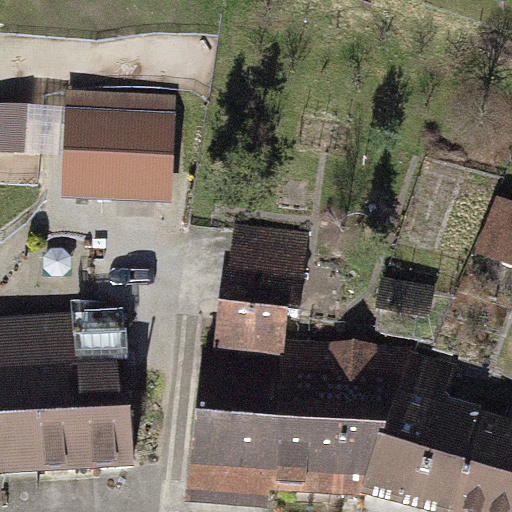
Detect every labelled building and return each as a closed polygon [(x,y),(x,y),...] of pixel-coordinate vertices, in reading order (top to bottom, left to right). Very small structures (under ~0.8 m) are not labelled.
[(186,95),(71,94),(71,199),(185,200),(186,95)] [(0,151),(24,152),(27,106),(0,105),(0,151)] [(511,201),(507,200),(486,252),(511,262),(511,201)] [(311,233),(238,224),(205,485),(376,503),(406,511),(511,511),(511,418),(511,420),(458,397),(467,373),(431,357),(298,342),(311,233)] [(87,311),(0,318),(0,377),(10,487),(148,474),(138,368),(92,372),(87,311)]
